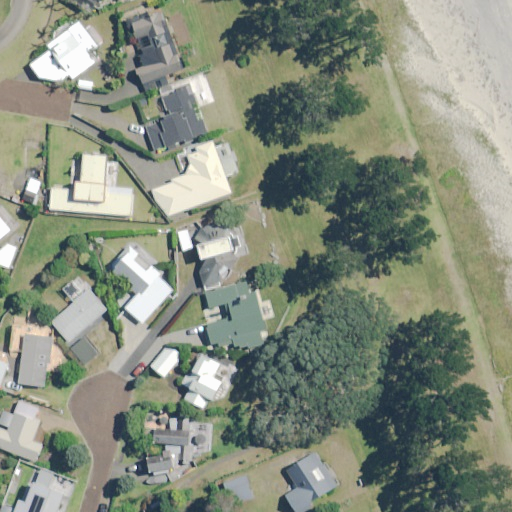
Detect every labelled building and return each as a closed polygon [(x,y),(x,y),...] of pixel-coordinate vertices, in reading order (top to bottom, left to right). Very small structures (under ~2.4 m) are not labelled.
[(103,1),(102,0),(81,0),(93,11),(103,1)] [(184,69),(164,13),(133,24),(148,68),(140,71),(146,86),(166,79),(165,76),(184,69)] [(99,45),(79,21),(48,47),(51,50),(32,66),(42,79),(62,83),(72,75),(76,80),(97,62),(90,53),(99,45)] [(210,131),(190,85),(163,97),(171,115),(148,125),(160,152),(210,131)] [(44,135),(25,132),(23,146),(41,150),(44,135)] [(233,195),(216,142),(188,151),(195,174),(155,187),(165,218),(233,195)] [(109,157),(86,155),(85,178),(79,177),(78,200),(106,202),(109,157)] [(34,173),(19,167),(12,185),(39,195),(43,183),(32,179),(34,173)] [(5,190),(2,196),(19,203),(22,197),(5,190)] [(135,194),(114,194),(113,215),(134,216),(135,194)] [(0,242),(13,231),(0,216),(0,242)] [(222,284),(238,258),(231,233),(229,222),(193,231),(201,263),(207,288),(222,284)] [(194,249),(189,230),(178,233),(184,252),(194,249)] [(141,248),(132,241),(109,270),(123,282),(126,278),(135,286),(133,289),(140,295),(129,309),(148,323),(176,288),(160,275),(162,273),(136,253),(141,248)] [(251,294),(248,283),(207,293),(211,309),(227,304),(231,320),(209,325),(215,347),(235,341),(237,350),(265,343),(262,333),(268,331),(258,293),(251,294)] [(108,309),(89,290),(54,325),(73,344),(108,309)] [(161,335),(129,313),(121,325),(134,335),(111,368),(137,386),(167,343),(159,338),(161,335)] [(54,338),(26,336),(22,385),(47,387),(49,371),(56,372),(57,359),(52,359),(54,338)] [(99,356),(85,338),(73,349),(86,366),(99,356)] [(184,357),(170,346),(153,367),(167,378),(184,357)] [(221,365),(202,354),(191,375),(189,374),(183,384),(192,389),(186,398),(205,409),(210,399),(215,401),(227,378),(217,373),(221,365)] [(11,362),(0,357),(0,387),(2,388),(11,362)] [(42,410),(23,401),(17,416),(6,411),(1,422),(11,427),(9,432),(0,428),(0,447),(35,463),(43,446),(34,443),(43,423),(37,420),(42,410)] [(193,463),(195,419),(173,418),(173,430),(157,430),(157,443),(166,443),(166,457),(151,456),(150,470),(173,471),(174,462),(193,463)] [(338,488),(317,453),(290,470),(300,487),(287,495),(297,511),(305,511),(312,508),(311,505),(338,488)] [(250,477),(221,486),(228,510),(258,501),(250,477)] [(67,511),(75,496),(60,490),(57,495),(45,490),(37,508),(30,505),(26,511),(67,511)]
